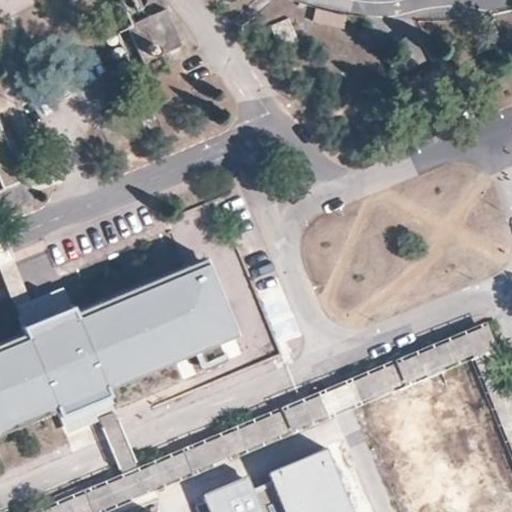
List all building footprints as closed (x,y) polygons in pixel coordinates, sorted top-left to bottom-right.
[(117,0),(117,1),(119,6),(122,10),(129,12),(134,11),(139,9),(142,4),(142,0),(117,0)] [(166,12),(127,29),(143,66),(182,48),(166,12)] [(311,25),(343,33),(346,21),(316,12),(311,25)] [(288,24),(269,31),(278,54),(297,47),(288,24)] [(393,69),(400,83),(427,69),(415,45),(408,48),(402,51),(407,62),(393,69)] [(161,130),(152,108),(136,114),(146,138),(161,130)] [(0,191),(10,187),(21,182),(0,130),(0,191)] [(0,216),(30,204),(27,196),(21,182),(10,187),(0,191),(0,216)] [(0,273),(15,312),(30,306),(0,230),(0,273)] [(0,432),(56,409),(62,419),(100,403),(110,399),(106,388),(236,334),(208,266),(78,321),(73,309),(65,312),(23,330),(28,341),(0,352),(0,432)] [(283,296),(263,305),(280,342),(300,332),(283,296)] [(120,511),(380,404),(448,376),(473,365),(511,458),(511,381),(489,327),(139,472),(121,480),(43,511),(120,511)] [(139,472),(118,417),(99,425),(121,480),(139,472)] [(237,480),(203,494),(210,511),(352,511),(325,447),(266,468),(270,479),(262,483),(252,487),(247,475),(237,480)]
